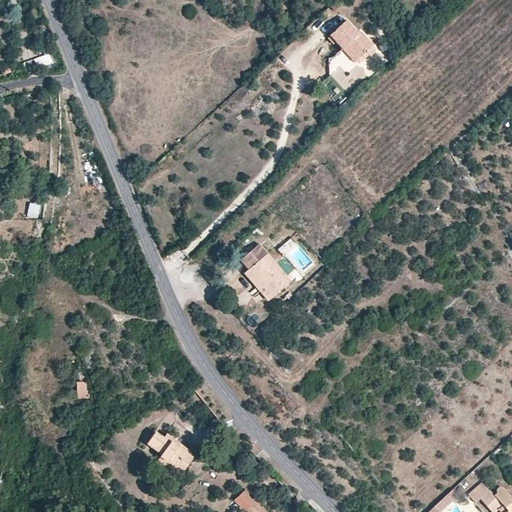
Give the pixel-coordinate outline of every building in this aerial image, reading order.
[(373,45),(362,32),(359,34),(347,21),(330,36),(342,50),(345,48),(356,61),(373,45)] [(356,61),(345,48),(342,50),(354,63),(356,61)] [(25,61),(28,71),(53,65),(50,55),(25,61)] [(334,99),(340,105),(347,99),(341,92),(334,99)] [(50,159),(50,143),(40,142),(39,167),(49,168),(50,163),(50,159)] [(41,205),(30,203),(27,213),(39,215),(41,205)] [(291,282),(259,244),(241,260),(250,269),(245,273),(269,301),(291,282)] [(77,400),(89,399),(90,399),(89,390),(87,390),(86,371),(76,371),(76,381),(77,400)] [(196,454),(167,435),(164,438),(156,432),(147,445),(162,455),(160,457),(158,461),(164,465),(166,462),(182,473),(196,454)] [(511,511),(511,498),(502,487),(501,486),(500,486),(499,487),(498,488),(497,489),(496,490),(496,491),(496,493),(494,495),(490,490),(489,490),(482,482),(468,494),(475,503),(480,498),(492,511),(496,511),(499,510),(500,511),(511,511)] [(235,500),(247,511),(268,511),(246,489),(235,500)] [(450,492),(430,511),(442,511),(456,498),(450,492)]
